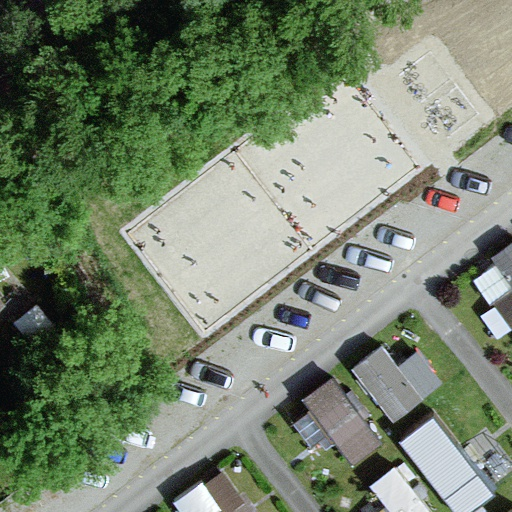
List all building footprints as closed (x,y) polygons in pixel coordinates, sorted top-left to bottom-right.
[(511,311),(511,310),(511,231),(475,256),(511,311)] [(396,407),(448,369),(423,335),(403,349),(387,327),(355,350),(396,407)] [(307,379),(357,447),(384,427),(335,358),(307,379)] [(403,421),(465,499),(496,474),(435,397),(403,421)] [(197,511),(267,511),(275,507),(231,445),(177,483),(197,511)] [(443,511),(407,446),(379,461),(406,511),(443,511)]
